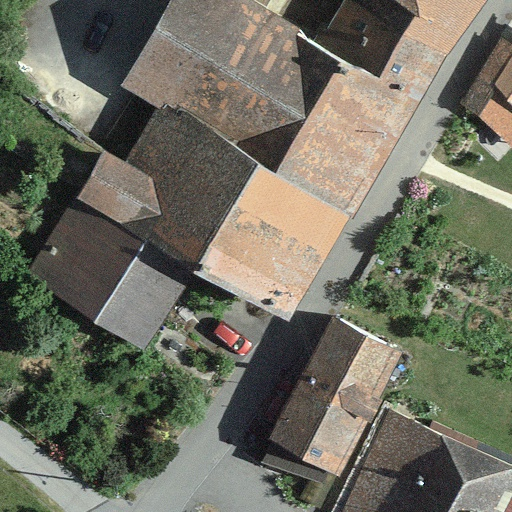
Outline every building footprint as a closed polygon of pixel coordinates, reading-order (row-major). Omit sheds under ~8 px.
[(133,94),(316,206),(387,90),(296,28),(248,0),(136,0),(128,15),(94,70),(133,94)] [(315,0),(296,28),(387,90),(428,29),(387,0),(315,0)] [(387,0),(428,29),(448,0),(387,0)] [(511,13),(511,12),(447,112),(492,140),(507,117),(511,120),(511,13)] [(173,255),(255,304),(316,206),(133,94),(99,152),(75,138),(45,188),(59,196),(9,279),(120,344),(173,255)] [(250,431),(322,471),(389,351),(317,311),(250,431)] [(316,511),(472,511),(499,462),(378,397),(316,511)]
